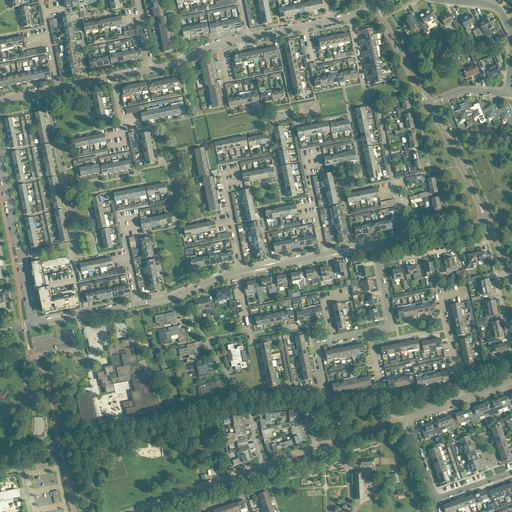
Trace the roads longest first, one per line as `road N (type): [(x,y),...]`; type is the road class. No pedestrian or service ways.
road 1 (residential): [(45,90),(74,239),(19,255)]
road 2 (residential): [(434,499),(409,419),(463,398)]
road 3 (residential): [(140,511),(264,468)]
road 4 (residential): [(241,404),(180,293)]
